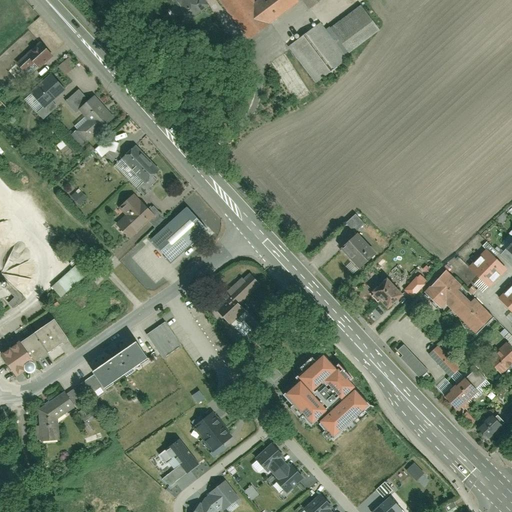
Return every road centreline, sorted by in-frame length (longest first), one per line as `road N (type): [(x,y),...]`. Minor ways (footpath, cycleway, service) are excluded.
road 1 (secondary): [(250,227),(506,499)]
road 2 (secondary): [(46,0),(250,227)]
road 3 (residential): [(166,295),(25,395),(0,394)]
road 4 (residential): [(166,295),(270,424)]
road 5 (residential): [(270,424),(181,498),(179,511)]
